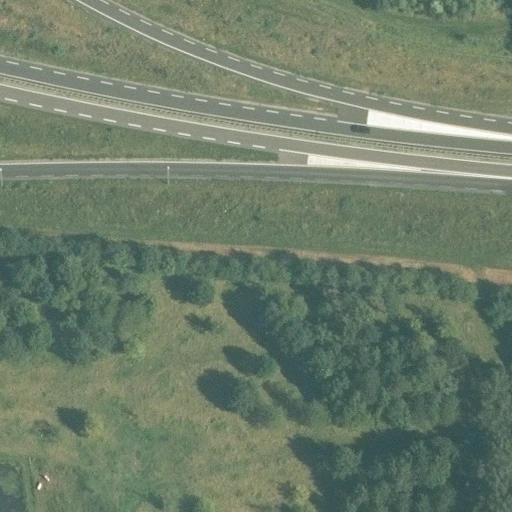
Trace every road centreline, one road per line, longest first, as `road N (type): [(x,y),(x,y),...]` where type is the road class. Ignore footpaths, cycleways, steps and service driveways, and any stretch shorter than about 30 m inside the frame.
road 1 (primary): [(0,92),(296,148),(511,173)]
road 2 (primary): [(511,148),(304,125),(0,69)]
road 3 (primary): [(0,172),(511,178)]
road 4 (primary): [(511,134),(222,64),(85,0)]
road 5 (track): [(511,52),(485,30),(346,0)]
